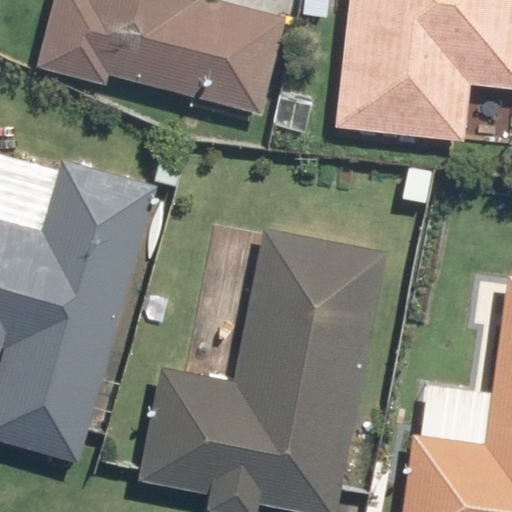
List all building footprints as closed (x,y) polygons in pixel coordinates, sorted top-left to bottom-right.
[(39,0),(22,67),(93,86),(97,72),(250,113),(277,15),(222,0),(39,0)] [(511,0),(336,0),(322,127),(456,142),(463,83),(511,88),(511,0)] [(0,443),(69,463),(150,180),(54,153),(33,228),(0,218),(0,443)] [(247,511),(250,501),(305,511),(328,511),(379,248),(253,223),(223,378),(150,364),(128,478),(198,491),(195,509),(210,511),(247,511)] [(511,511),(511,272),(496,271),(474,439),(403,429),(391,511),(511,511)]
